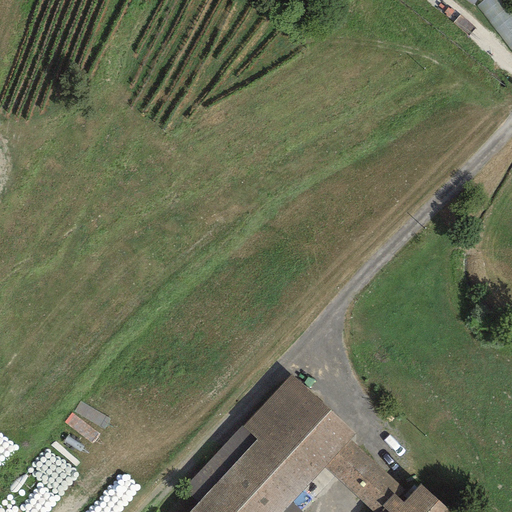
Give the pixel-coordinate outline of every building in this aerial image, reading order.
[(354,435),(290,375),(242,427),(256,440),(198,502),(189,511),(282,511),(292,502),(324,468),(349,441),(354,435)] [(256,440),(242,427),(240,425),(183,488),(196,500),(198,502),(256,440)] [(401,489),(349,441),(324,468),(371,511),(380,511),(384,508),(381,505),(393,493),(395,495),(401,489)] [(393,493),(381,505),(384,508),(388,511),(448,511),(419,485),(403,502),(395,495),(393,493)] [(301,511),(302,511),(292,502),(282,511),(301,511)]
